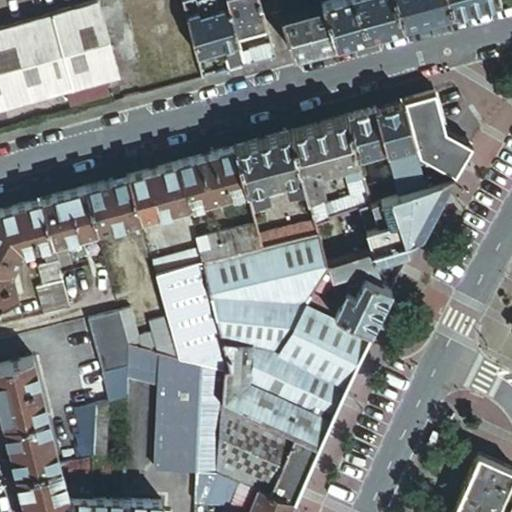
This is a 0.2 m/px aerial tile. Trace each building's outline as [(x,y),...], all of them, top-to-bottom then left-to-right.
[(0,103),(66,86),(70,103),(108,93),(104,76),(118,72),(98,0),(95,0),(0,25),(0,103)] [(180,0),(195,51),(222,44),(238,39),(236,30),(229,3),(214,6),(202,9),(199,0),(180,0)] [(212,0),(199,0),(202,9),(214,6),(212,0)] [(236,30),(265,22),(258,0),(227,0),(229,3),(236,30)] [(293,51),(335,40),(322,0),(313,3),(309,4),(295,8),(281,12),(293,51)] [(295,8),(309,4),(307,0),(294,0),(293,1),(295,8)] [(335,40),(402,21),(395,0),(322,0),(335,40)] [(395,0),(402,21),(451,7),(449,0),(395,0)] [(245,65),(238,39),(222,44),(229,69),(245,65)] [(252,62),(274,56),(270,43),(249,49),(252,62)] [(447,129),(435,89),(404,98),(416,141),(419,153),(455,174),(472,143),(447,129)] [(416,141),(404,98),(376,105),(388,148),(416,141)] [(388,148),(376,105),(348,113),(359,156),(370,153),(388,148)] [(359,156),(348,113),(290,129),(303,172),(308,191),(320,188),(324,187),(319,168),(323,165),(344,159),(359,156)] [(303,172),(290,129),(234,144),(245,188),(259,184),(291,175),(303,172)] [(416,141),(388,148),(395,177),(400,192),(455,174),(419,153),(416,141)] [(245,188),(234,144),(177,160),(188,204),(245,188)] [(370,153),(359,156),(367,184),(377,181),(370,153)] [(328,216),(371,202),(367,184),(359,156),(344,159),(343,164),(351,194),(324,203),(328,216)] [(188,204),(177,160),(127,174),(139,217),(188,204)] [(309,194),(308,191),(303,172),(291,175),(288,182),(292,199),(309,194)] [(139,217),(127,174),(85,185),(97,229),(139,217)] [(368,229),(373,249),(422,234),(455,174),(400,192),(383,198),(386,208),(381,209),(383,216),(388,214),(390,222),(368,229)] [(395,177),(377,181),(367,184),(371,202),(383,198),(400,192),(395,177)] [(245,188),(252,210),(268,205),(264,188),(259,184),(245,188)] [(97,229),(85,185),(40,198),(52,241),(97,229)] [(316,219),(328,216),(324,203),(320,188),(308,191),(309,194),(316,219)] [(52,241),(40,198),(0,208),(0,299),(17,295),(11,269),(22,249),(52,241)] [(363,214),(368,229),(390,222),(388,214),(383,216),(381,209),(363,214)] [(319,232),(316,219),(258,234),(261,243),(262,246),(319,232)] [(261,243),(258,234),(255,221),(196,236),(199,249),(202,257),(261,243)] [(328,262),(319,232),(262,246),(261,243),(202,257),(209,287),(306,300),(311,292),(313,289),(328,262)] [(411,255),(422,234),(373,249),(328,262),(332,279),(338,277),(363,270),(377,265),(411,255)] [(153,270),(202,257),(199,249),(151,262),(153,269),(153,270)] [(57,259),(54,250),(40,254),(42,263),(57,259)] [(223,340),(209,287),(202,257),(153,270),(166,314),(177,354),(201,360),(224,365),(229,366),(223,340)] [(62,278),(57,259),(42,263),(37,265),(42,284),(62,278)] [(332,279),(328,262),(313,289),(325,293),(332,279)] [(382,285),(377,265),(363,270),(365,276),(382,285)] [(365,276),(363,270),(338,277),(337,279),(348,285),(346,291),(347,292),(349,287),(357,291),(358,289),(350,282),(352,277),(365,276)] [(338,306),(335,314),(370,332),(383,306),(392,290),(382,285),(365,276),(358,289),(357,291),(349,287),(347,292),(346,291),(338,306)] [(358,289),(365,276),(352,277),(350,282),(358,289)] [(43,314),(70,306),(62,278),(42,284),(36,285),(43,314)] [(306,300),(209,287),(223,340),(281,346),(306,300)] [(338,306),(311,292),(306,300),(335,314),(338,306)] [(335,314),(306,300),(281,346),(279,350),(345,383),(370,332),(335,314)] [(177,354),(166,314),(148,319),(151,330),(137,334),(130,306),(119,309),(128,343),(160,350),(165,352),(177,354)] [(128,343),(119,309),(88,317),(102,371),(110,369),(127,365),(128,343)] [(318,444),(345,383),(279,350),(281,346),(223,340),(229,366),(224,365),(222,400),(318,444)] [(153,375),(160,350),(128,343),(127,365),(127,369),(153,375)] [(160,377),(165,352),(160,350),(153,375),(160,377)] [(160,377),(156,468),(197,468),(201,360),(177,354),(165,352),(160,377)] [(0,409),(4,426),(48,415),(33,355),(0,362),(0,409)] [(217,469),(222,400),(224,365),(201,360),(197,468),(212,469),(217,469)] [(126,395),(127,369),(127,365),(110,369),(113,384),(82,392),(86,405),(96,402),(108,400),(126,395)] [(105,454),(108,400),(96,402),(94,453),(105,454)] [(294,500),(318,444),(222,400),(217,469),(260,486),(294,500)] [(94,453),(96,402),(86,405),(74,408),(81,435),(76,436),(79,448),(75,449),(77,459),(94,454),(94,453)] [(55,442),(48,415),(4,426),(16,474),(60,463),(55,442)] [(60,463),(77,459),(75,449),(79,448),(76,436),(55,442),(60,463)] [(495,511),(511,474),(511,466),(479,452),(452,511),(495,511)] [(91,511),(92,497),(68,496),(62,472),(60,463),(16,474),(25,511),(91,511)] [(212,469),(197,468),(194,502),(210,503),(212,469)] [(248,511),(260,486),(217,469),(212,469),(210,503),(227,505),(233,505),(232,511),(235,511),(248,511)] [(68,496),(92,497),(93,474),(62,472),(68,496)] [(289,511),(294,500),(260,486),(248,511),(235,511),(289,511)] [(91,511),(121,511),(122,498),(92,497),(91,511)] [(121,511),(162,511),(163,500),(122,498),(121,511)]
